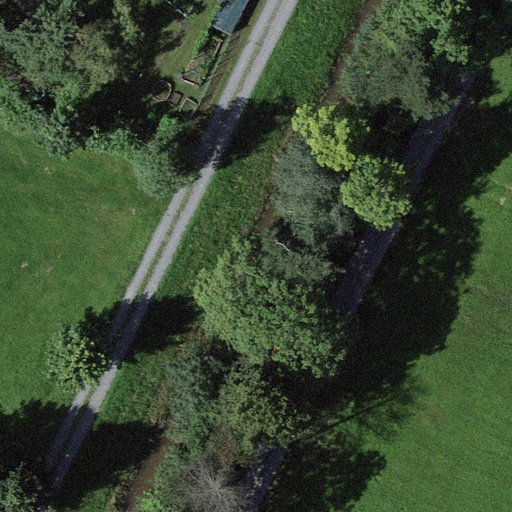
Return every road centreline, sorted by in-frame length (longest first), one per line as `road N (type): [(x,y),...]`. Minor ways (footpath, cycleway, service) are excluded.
road 1 (track): [(504,0),(247,511)]
road 2 (track): [(39,511),(287,0)]
